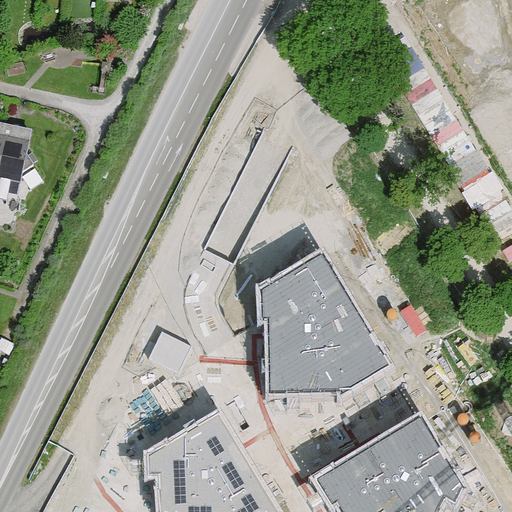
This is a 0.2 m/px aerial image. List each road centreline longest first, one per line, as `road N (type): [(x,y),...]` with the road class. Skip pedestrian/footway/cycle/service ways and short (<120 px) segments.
road 1 (residential): [(319,0),(271,43),(36,511)]
road 2 (secondary): [(0,483),(231,0)]
road 3 (track): [(307,7),(511,325)]
road 4 (residential): [(168,0),(36,264)]
